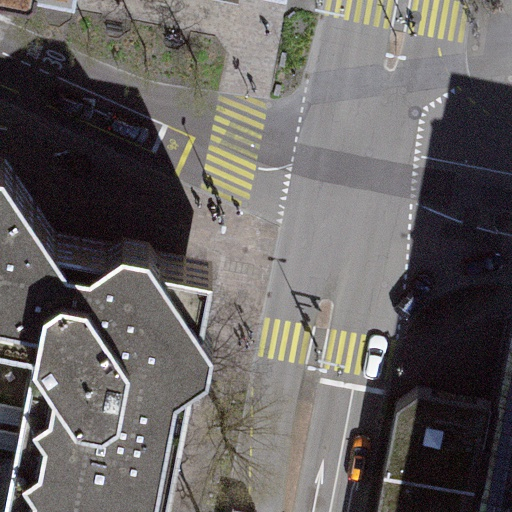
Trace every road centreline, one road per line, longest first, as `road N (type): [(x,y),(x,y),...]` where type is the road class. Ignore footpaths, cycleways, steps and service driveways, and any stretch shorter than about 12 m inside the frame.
road 1 (tertiary): [(365,184),(234,154),(0,52)]
road 2 (secondary): [(365,184),(318,348),(290,511)]
road 3 (secondary): [(405,0),(365,184)]
road 4 (tertiary): [(511,220),(365,184)]
